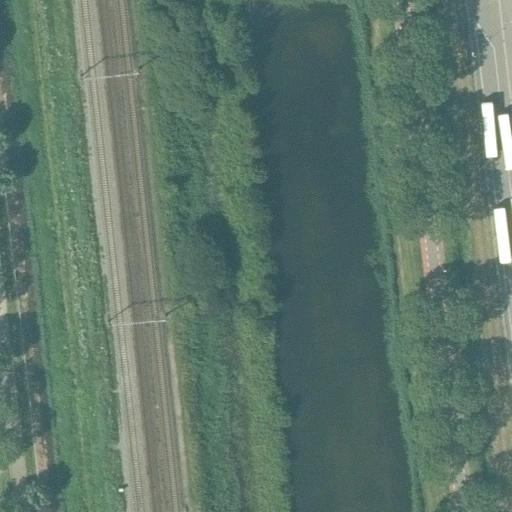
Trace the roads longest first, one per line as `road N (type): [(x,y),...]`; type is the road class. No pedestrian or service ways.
road 1 (unclassified): [(458,511),(400,0)]
road 2 (unclassified): [(22,511),(0,316)]
